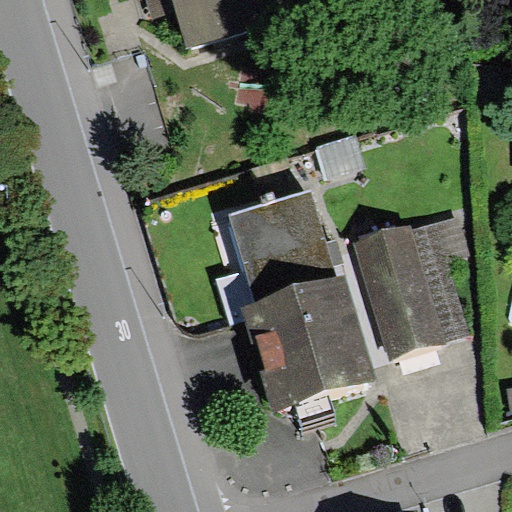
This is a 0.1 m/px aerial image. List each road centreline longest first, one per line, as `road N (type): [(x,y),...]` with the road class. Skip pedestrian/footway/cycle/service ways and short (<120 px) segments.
road 1 (tertiary): [(19,0),(172,511)]
road 2 (residential): [(310,511),(511,451)]
